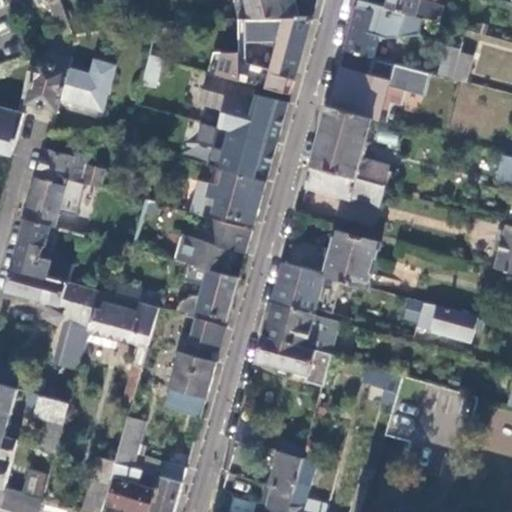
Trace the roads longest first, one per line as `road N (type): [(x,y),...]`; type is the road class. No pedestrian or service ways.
road 1 (residential): [(330,0),(196,511)]
road 2 (residential): [(0,257),(35,129)]
